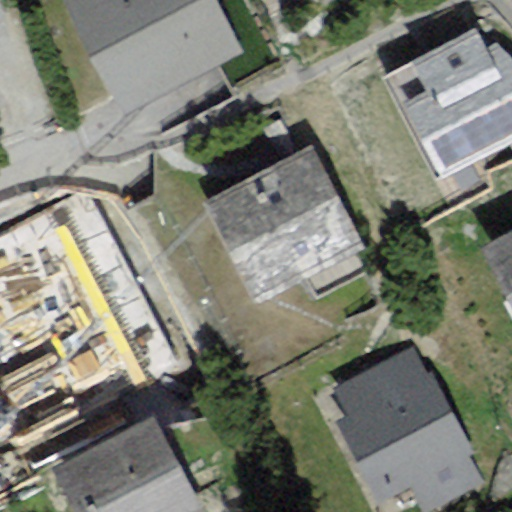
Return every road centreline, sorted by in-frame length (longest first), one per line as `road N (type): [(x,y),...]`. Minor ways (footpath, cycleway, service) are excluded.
road 1 (residential): [(0,185),(75,148),(290,82)]
road 2 (unknown): [(290,82),(331,34),(396,0)]
